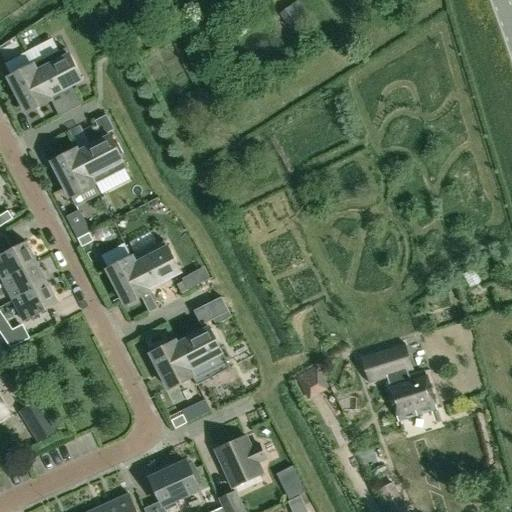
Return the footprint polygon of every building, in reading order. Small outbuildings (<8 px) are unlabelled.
[(290,12),(299,27),(315,17),(305,2),(290,12)] [(91,22),(106,14),(101,7),(87,15),(91,22)] [(48,97),(49,96),(79,81),(82,80),(70,56),(67,57),(66,58),(62,50),(67,48),(61,36),(53,40),(59,51),(32,65),(48,97)] [(51,101),(49,96),(48,97),(32,65),(9,77),(27,113),(51,101)] [(106,115),(95,121),(102,136),(114,130),(106,115)] [(79,153),(78,153),(78,154),(94,186),(95,185),(94,185),(127,168),(123,161),(111,137),(91,147),(79,153)] [(78,154),(78,153),(76,149),(52,162),(71,197),(94,186),(78,154)] [(79,210),(66,217),(77,239),(89,233),(91,232),(79,210)] [(0,216),(0,223),(2,226),(12,219),(7,211),(0,216)] [(89,233),(77,239),(82,247),(93,241),(89,233)] [(0,276),(2,281),(37,263),(26,242),(12,249),(5,236),(0,238),(0,276)] [(147,289),(148,289),(181,272),(168,248),(164,240),(132,257),(131,257),(147,289)] [(150,293),(148,289),(147,289),(131,257),(108,269),(126,305),(142,297),(150,293)] [(37,263),(2,281),(13,301),(43,285),(48,283),(37,263)] [(189,290),(199,284),(194,274),(183,279),(189,290)] [(182,293),(189,290),(184,281),(177,285),(182,293)] [(58,304),(48,283),(43,285),(13,301),(24,322),(58,304)] [(150,293),(142,297),(150,313),(158,309),(150,293)] [(214,319),(217,324),(233,316),(230,311),(222,296),(194,311),(202,326),(214,319)] [(0,333),(3,337),(13,330),(0,311),(0,333)] [(176,346),(193,378),(193,377),(198,385),(230,369),(226,360),(222,353),(222,352),(210,329),(177,345),(176,346)] [(0,334),(0,360),(12,352),(0,334)] [(169,389),(193,378),(176,346),(177,345),(175,341),(151,353),(169,389)] [(387,377),(388,382),(387,383),(399,421),(437,409),(425,371),(409,376),(407,371),(413,369),(412,368),(411,369),(404,346),(405,346),(405,345),(362,359),(364,359),(371,381),(369,382),(370,382),(387,377)] [(308,399),(310,398),(310,399),(328,389),(327,389),(330,387),(317,365),(296,377),(308,399)] [(0,400),(0,418),(8,413),(0,400)] [(19,412),(39,443),(58,432),(38,400),(19,412)] [(175,429),(187,423),(183,415),(171,421),(175,429)] [(264,473),(259,463),(266,459),(259,444),(252,447),(247,436),(215,450),(232,488),(264,473)] [(165,511),(168,510),(177,506),(174,500),(199,489),(196,483),(200,481),(192,463),(188,465),(187,462),(150,479),(160,501),(165,511)] [(379,488),(388,505),(401,498),(393,481),(379,488)] [(220,499),(225,511),(244,511),(235,492),(220,499)] [(137,511),(129,494),(106,505),(109,511),(137,511)] [(293,511),(308,511),(300,495),(289,501),(293,511)]
